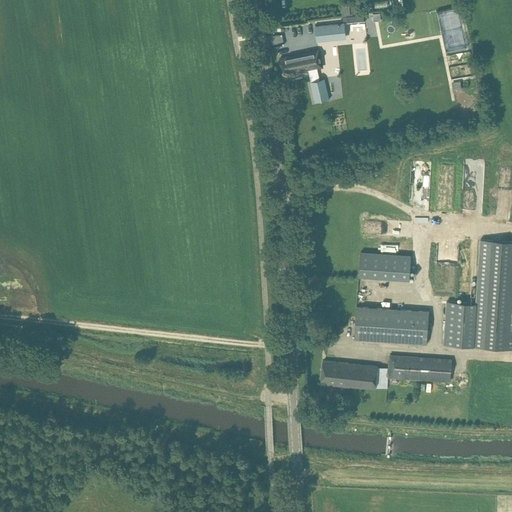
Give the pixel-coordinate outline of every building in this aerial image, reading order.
[(357,5),(349,6),(349,7),(350,14),(351,14),(358,14),(357,5)] [(316,25),(315,25),(317,43),(318,43),(317,41),(336,39),(335,25),(316,27),(316,25)] [(289,56),(280,59),(285,79),(294,76),(296,76),(295,74),(308,70),(315,101),(314,102),(314,103),(330,99),(330,98),(329,98),(324,80),(320,81),(317,68),(322,67),(318,50),(289,56)] [(464,53),(447,54),(449,73),(466,72),(464,53)] [(357,83),(358,95),(386,95),(385,82),(357,83)] [(286,105),(293,103),(290,90),(283,91),(286,105)] [(462,213),(481,214),(484,167),(464,166),(464,182),(479,183),(479,190),(467,190),(466,198),(468,198),(468,203),(462,202),(462,213)] [(497,203),(497,220),(509,220),(510,204),(497,203)] [(444,345),(472,346),(511,348),(511,241),(480,239),(475,303),(446,302),(444,345)] [(408,280),(409,255),(357,252),(356,277),(408,280)] [(452,297),(453,286),(440,286),(441,280),(435,280),(434,297),(452,297)] [(389,341),(391,309),(357,307),(355,339),(389,341)] [(389,341),(427,344),(429,312),(391,309),(389,341)] [(450,382),(452,360),(389,355),(388,378),(450,382)] [(375,388),(377,367),(323,361),(321,383),(375,388)]
